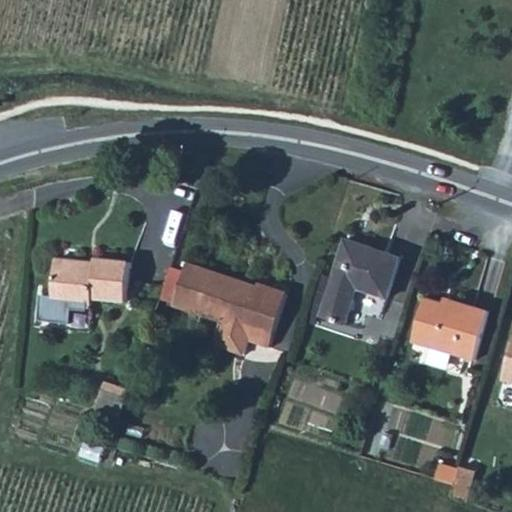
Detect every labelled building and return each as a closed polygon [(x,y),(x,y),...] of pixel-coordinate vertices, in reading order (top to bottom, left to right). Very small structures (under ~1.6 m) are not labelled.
[(390,300),(404,260),(350,240),(322,318),(348,325),(361,289),(390,300)] [(51,330),(71,333),(74,312),(93,315),(94,300),(127,303),(131,261),(97,257),(97,261),(57,258),(51,330)] [(225,322),(217,346),(247,356),(252,341),(273,348),(291,295),(263,286),(261,291),(235,283),(235,281),(191,266),(177,306),(225,322)] [(456,299),(455,304),(428,296),(416,339),(479,358),(494,310),(456,299)] [(460,483),(464,469),(446,464),(441,478),(460,483)] [(464,469),(460,483),(456,495),(471,501),(480,470),(465,465),(464,469)]
